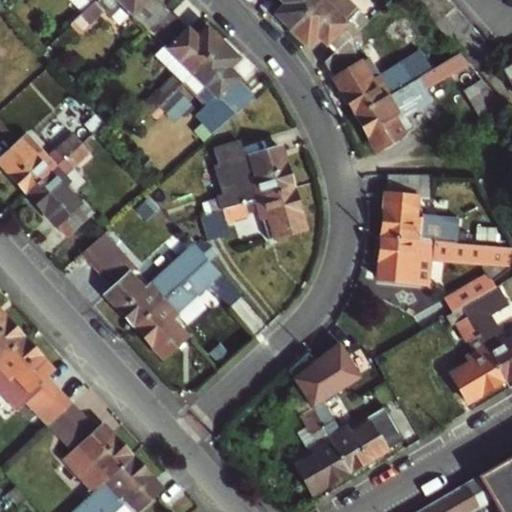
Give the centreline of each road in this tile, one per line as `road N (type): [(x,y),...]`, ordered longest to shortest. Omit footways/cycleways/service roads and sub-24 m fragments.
road 1 (residential): [(176,437),(304,324),(327,294),(345,238),(341,169),(325,125),(297,75),(222,0)]
road 2 (residential): [(176,437),(0,245)]
road 3 (residential): [(511,420),(353,511)]
